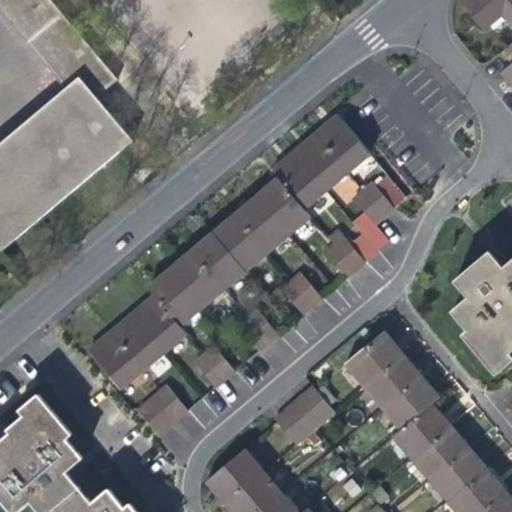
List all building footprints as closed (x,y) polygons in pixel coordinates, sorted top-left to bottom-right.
[(0,252),(2,256),(135,144),(98,100),(120,83),(117,79),(50,0),(0,0),(0,14),(65,92),(0,147),(0,252)] [(511,0),(463,0),(462,1),(484,27),(503,12),(511,22),(511,40),(502,49),(511,61),(501,70),(511,83),(511,0)] [(278,164),(285,172),(276,179),(251,200),(230,218),(209,235),(187,253),(168,269),(154,281),(161,289),(154,294),(131,313),(104,336),(94,344),(127,382),(193,328),(186,319),(316,211),(309,202),(375,147),(343,109),(333,117),(316,132),(288,155),(278,164)] [(382,219),(402,202),(390,189),(381,177),(361,194),(371,205),(382,219)] [(400,182),(390,189),(402,202),(410,195),(400,182)] [(370,229),(357,240),(373,258),(397,237),(382,219),(371,205),(359,215),(370,229)] [(353,274),(373,258),(357,240),(351,233),(332,249),(353,274)] [(511,255),(501,265),(484,246),(450,275),(466,294),(461,299),(450,308),(465,327),(460,331),(493,371),(511,355),(508,350),(511,346),(511,255)] [(288,286),(309,311),(328,295),(307,270),(288,286)] [(266,347),(286,331),(265,305),(245,322),(266,347)] [(346,364),(363,385),(401,353),(391,341),(383,332),(346,364)] [(223,383),(243,367),(222,341),(202,358),(223,383)] [(363,385),(381,406),(418,374),(410,364),(401,353),(363,385)] [(381,406),(401,429),(430,404),(438,397),(428,385),(418,374),(381,406)] [(168,429),(196,406),(175,381),(146,405),(168,429)] [(309,389),(300,396),(320,421),(330,413),(326,409),(331,405),(317,389),(313,393),(309,389)] [(290,405),(312,431),(320,421),(300,396),(290,405)] [(129,511),(124,505),(118,510),(102,492),(86,505),(61,474),(76,461),(60,443),(66,437),(32,397),(14,413),(17,418),(0,432),(0,509),(2,511),(15,511),(23,505),(29,511),(129,511)] [(436,411),(430,404),(401,429),(393,435),(411,457),(448,425),(436,411)] [(290,405),(279,415),(300,440),(312,431),(290,405)] [(291,447),(300,440),(279,415),(271,422),(291,447)] [(458,437),(448,425),(411,457),(429,478),(466,447),(458,437)] [(475,457),(466,447),(429,478),(447,499),(484,468),(475,457)] [(290,511),(241,453),(203,484),(209,492),(226,511),(290,511)] [(495,480),(484,468),(447,499),(457,511),(477,511),(503,490),(495,480)] [(511,511),(511,501),(503,490),(477,511),(511,511)]
